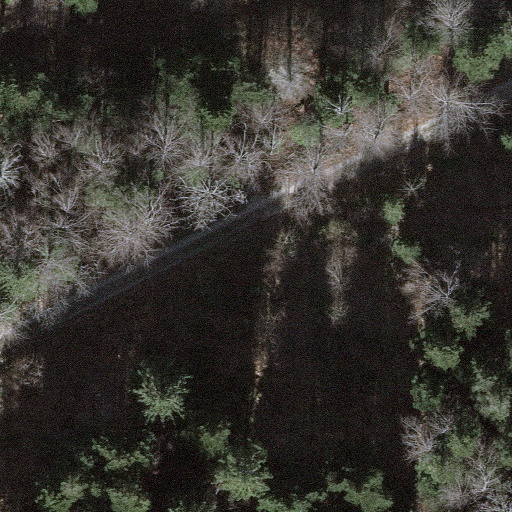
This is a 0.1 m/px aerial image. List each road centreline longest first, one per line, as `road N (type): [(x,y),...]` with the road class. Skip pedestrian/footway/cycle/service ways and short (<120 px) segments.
road 1 (track): [(0,343),(162,256),(511,111)]
road 2 (track): [(0,31),(241,0)]
